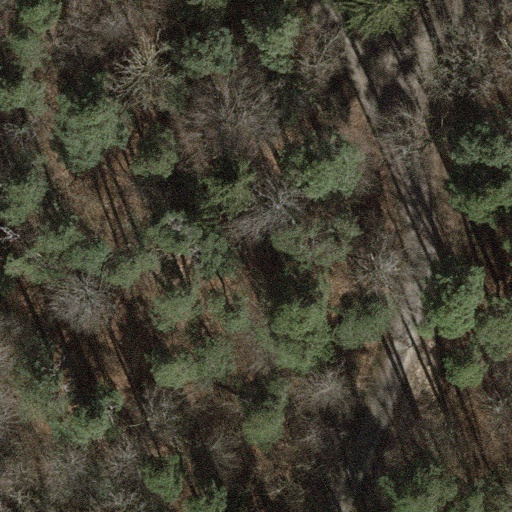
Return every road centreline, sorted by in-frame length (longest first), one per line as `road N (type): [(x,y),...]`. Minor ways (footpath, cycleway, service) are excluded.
road 1 (track): [(337,511),(405,345),(422,252),(408,168),(367,83)]
road 2 (track): [(367,83),(463,0)]
